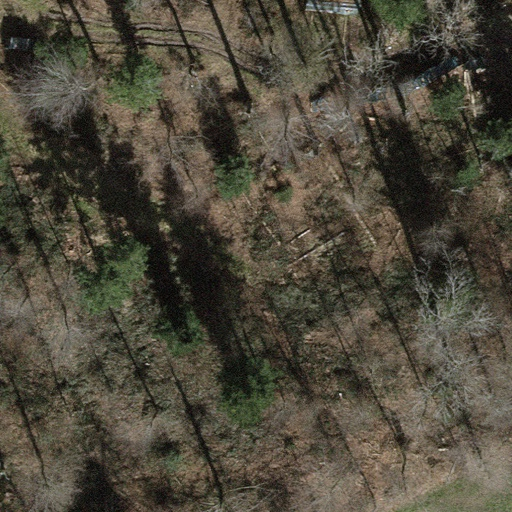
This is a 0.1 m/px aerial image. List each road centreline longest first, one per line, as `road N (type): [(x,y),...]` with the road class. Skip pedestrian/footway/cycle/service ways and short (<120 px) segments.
road 1 (track): [(0,9),(87,28),(314,34),(442,15)]
road 2 (track): [(0,113),(99,234),(182,382)]
